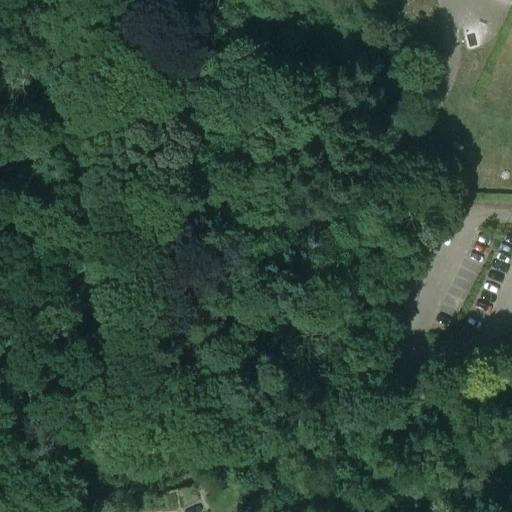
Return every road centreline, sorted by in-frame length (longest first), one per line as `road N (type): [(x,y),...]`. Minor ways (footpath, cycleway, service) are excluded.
road 1 (unclassified): [(346,424),(511,379)]
road 2 (unknown): [(200,464),(320,431)]
